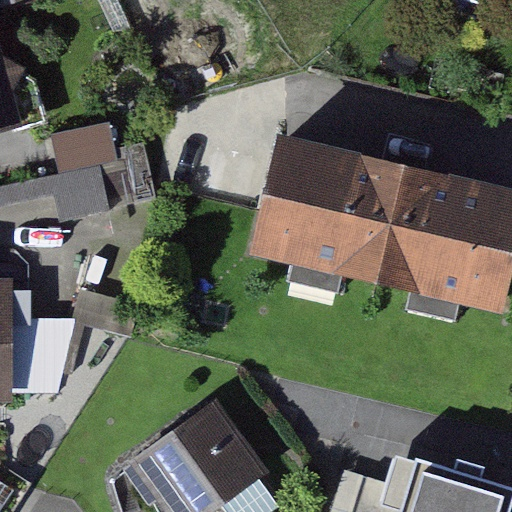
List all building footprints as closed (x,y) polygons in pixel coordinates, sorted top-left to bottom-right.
[(7,0),(0,0),(0,119),(35,110),(7,0)] [(62,169),(119,160),(113,121),(56,130),(62,169)] [(511,184),(295,130),(265,249),(511,311),(511,184)] [(0,399),(26,399),(26,276),(0,276),(0,399)] [(217,399),(141,453),(182,511),(222,511),(272,477),(217,399)] [(511,511),(511,479),(436,456),(419,511),(511,511)]
